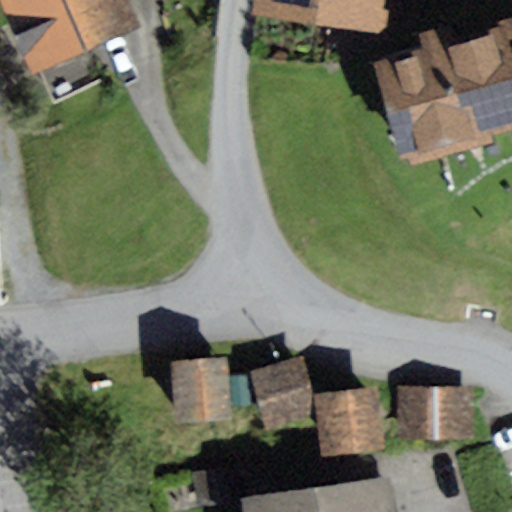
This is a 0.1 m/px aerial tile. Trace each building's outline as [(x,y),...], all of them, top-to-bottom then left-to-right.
[(3,0),(33,70),(139,25),(128,0),(3,0)] [(252,0),(251,11),(384,31),(388,8),(382,7),(383,0),(252,0)] [(418,43),(367,58),(398,159),(405,157),(408,166),(491,141),(489,136),(511,128),(511,13),(454,31),(451,20),(414,31),(418,43)] [(227,357),(171,362),(176,421),(232,416),(227,357)] [(298,357),(247,372),(263,427),(314,413),(298,357)] [(398,439),(473,438),(472,385),(397,387),(398,439)] [(322,453),(385,445),(377,386),(314,394),(322,453)] [(226,468),(183,480),(190,504),(233,492),(226,468)] [(241,496),(243,511),(397,511),(392,473),(241,496)]
